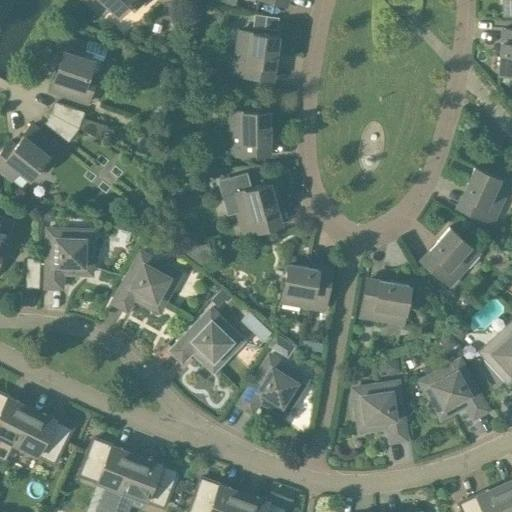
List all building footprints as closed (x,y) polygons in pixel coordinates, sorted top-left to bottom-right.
[(83,0),(99,14),(108,4),(118,13),(127,4),(133,9),(141,0),(83,0)] [(511,0),(502,0),(503,10),(511,9),(511,0)] [(498,71),(511,72),(511,28),(502,28),(498,71)] [(232,73),(271,78),(276,35),(238,30),(232,73)] [(49,90),(86,102),(95,75),(87,72),(92,57),(103,61),(107,46),(84,38),(83,43),(60,35),(51,62),(57,64),(49,90)] [(78,128),(102,141),(107,126),(81,117),(83,111),(55,102),(51,113),(78,128)] [(228,111),(229,154),(268,154),(267,110),(228,111)] [(67,141),(78,128),(51,113),(44,123),(67,141)] [(0,151),(0,171),(10,179),(18,168),(28,177),(37,166),(43,171),(61,149),(30,124),(14,145),(8,141),(0,151)] [(456,206),(491,222),(509,182),(474,166),(456,206)] [(231,193),(243,235),(280,224),(268,183),(231,193)] [(420,259),(449,285),(477,252),(449,227),(420,259)] [(44,287),(61,287),(61,273),(90,274),(92,237),(71,237),(71,229),(46,229),(44,287)] [(132,297),(158,312),(176,280),(158,270),(161,263),(139,251),(111,302),(125,310),(132,297)] [(25,287),(38,287),(39,258),(26,258),(25,287)] [(280,301),(323,309),(330,271),(287,263),(280,301)] [(359,315),(402,323),(408,285),(366,277),(359,315)] [(191,351),(212,371),(237,345),(223,331),(228,326),(209,308),(169,350),(181,361),(191,351)] [(250,313),(242,321),(252,331),(260,322),(250,313)] [(484,356),(509,383),(511,380),(511,321),(494,337),(499,342),(484,356)] [(278,336),(271,346),(287,356),(293,346),(278,336)] [(258,400),(283,416),(303,385),(285,374),(289,368),(268,355),(237,404),(251,413),(258,400)] [(422,387),(440,419),(465,405),(472,417),(487,409),(459,358),(437,370),(440,377),(422,387)] [(387,427),(389,441),(405,439),(397,381),(372,385),(373,392),(352,395),(358,431),(387,427)] [(0,461),(3,463),(13,442),(30,407),(0,392),(0,461)] [(13,442),(53,462),(71,428),(30,407),(13,442)] [(78,474),(120,490),(135,454),(92,437),(78,474)] [(120,490),(163,507),(177,470),(135,454),(120,490)] [(187,511),(235,511),(243,492),(200,477),(187,511)] [(511,478),(499,484),(511,511),(511,478)] [(458,502),(462,511),(511,511),(499,484),(458,502)] [(235,511),(283,511),(285,507),(243,492),(235,511)]
